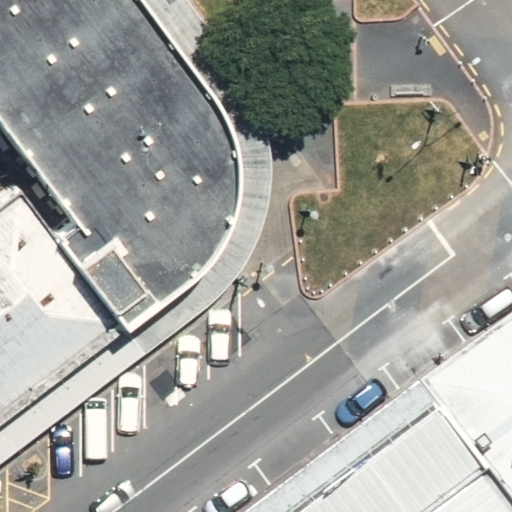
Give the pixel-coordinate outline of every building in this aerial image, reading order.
[(43,237),(112,329),(117,326),(147,304),(184,274),(204,251),(218,227),(224,202),(227,174),(224,148),(216,122),(201,96),(132,0),(0,0),(0,138),(63,222),(43,237)] [(132,0),(201,96),(216,122),(224,148),(227,174),(224,202),(218,227),(204,251),(184,274),(147,304),(117,326),(130,344),(138,355),(174,331),(210,300),(235,272),(251,243),(262,215),(266,191),(268,171),(267,157),(265,135),(255,102),(184,0),(132,0)] [(0,412),(112,329),(43,237),(6,188),(0,191),(0,412)] [(511,511),(511,320),(416,391),(435,418),(505,511),(511,511)] [(505,511),(435,418),(309,511),(505,511)]
